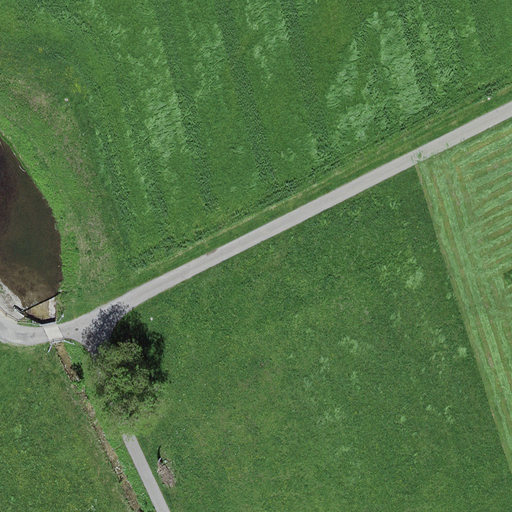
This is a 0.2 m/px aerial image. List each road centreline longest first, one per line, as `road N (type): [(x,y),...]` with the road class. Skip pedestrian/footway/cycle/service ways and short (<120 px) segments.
road 1 (track): [(0,326),(45,335),(83,325),(511,111)]
road 2 (track): [(83,325),(164,511)]
